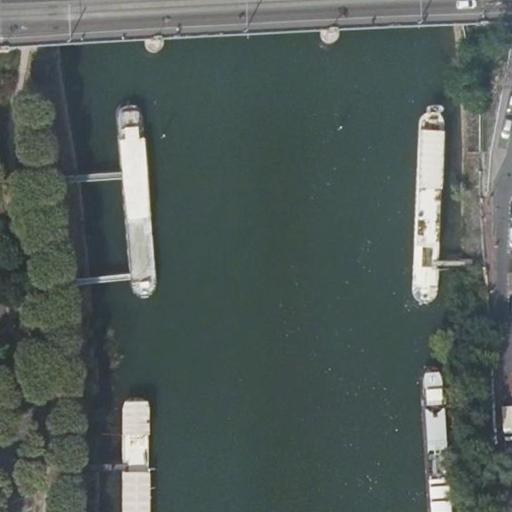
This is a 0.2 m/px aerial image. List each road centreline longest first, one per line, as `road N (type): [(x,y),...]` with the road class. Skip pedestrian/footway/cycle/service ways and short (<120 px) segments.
road 1 (secondary): [(0,31),(511,5)]
road 2 (residential): [(511,167),(500,229),(511,443)]
